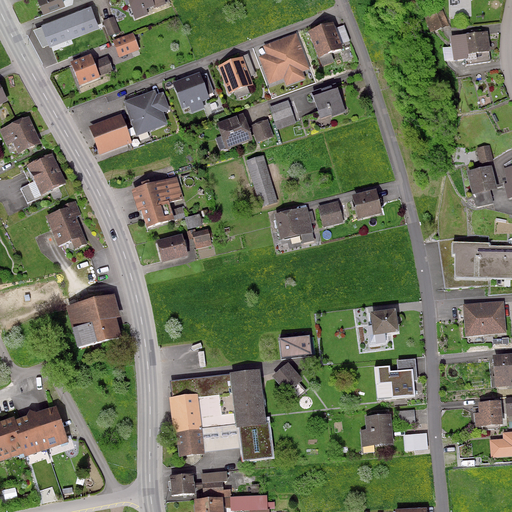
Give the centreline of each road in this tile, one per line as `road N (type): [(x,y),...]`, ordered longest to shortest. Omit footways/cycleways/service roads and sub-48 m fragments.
road 1 (residential): [(443,511),(425,281),(389,136),(341,0)]
road 2 (secondary): [(150,493),(148,378),(126,261),(0,10)]
road 3 (residential): [(0,343),(18,381),(49,372),(120,499)]
